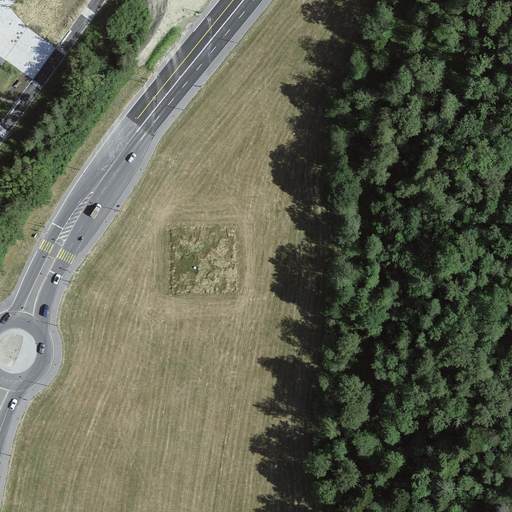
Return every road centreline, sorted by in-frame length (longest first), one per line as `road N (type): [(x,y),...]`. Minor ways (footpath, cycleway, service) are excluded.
road 1 (primary): [(96,185),(243,0)]
road 2 (residential): [(98,0),(0,134)]
road 3 (primary): [(96,185),(51,237),(6,320)]
road 4 (primary): [(40,332),(47,292),(96,185)]
